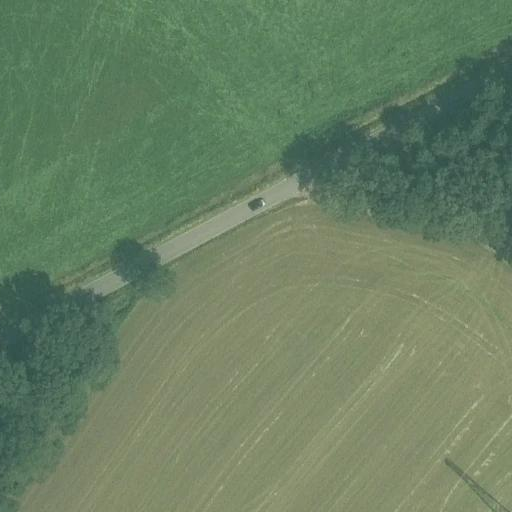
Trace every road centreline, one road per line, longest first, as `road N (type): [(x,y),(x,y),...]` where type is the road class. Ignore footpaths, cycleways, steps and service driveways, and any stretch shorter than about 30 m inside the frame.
road 1 (unclassified): [(0,344),(298,186)]
road 2 (unclassified): [(298,186),(511,72)]
road 3 (unclassified): [(511,251),(442,220),(298,186)]
